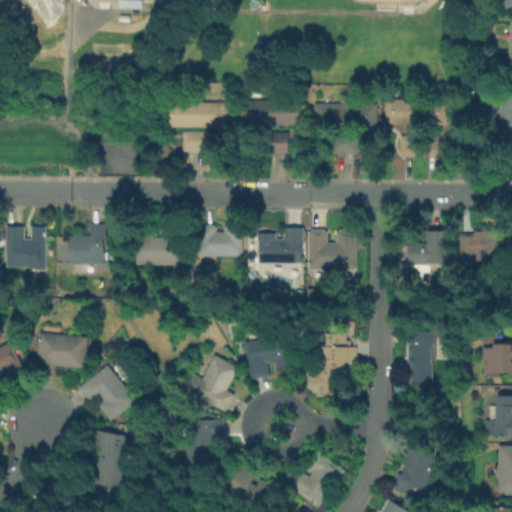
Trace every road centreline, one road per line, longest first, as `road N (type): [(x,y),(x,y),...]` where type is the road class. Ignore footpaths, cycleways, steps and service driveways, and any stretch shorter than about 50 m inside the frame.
road 1 (residential): [(511,191),(0,190)]
road 2 (residential): [(384,191),(378,443),(346,511)]
